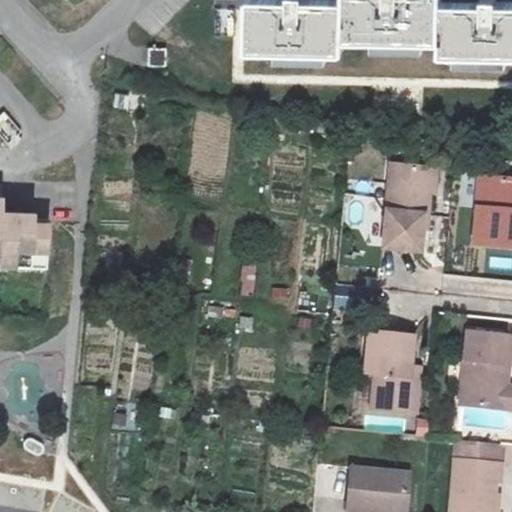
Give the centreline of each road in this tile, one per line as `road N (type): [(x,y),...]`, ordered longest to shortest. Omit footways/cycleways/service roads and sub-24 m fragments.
road 1 (residential): [(69,64),(81,102),(76,123),(53,142),(0,161)]
road 2 (unknown): [(396,258),(418,278),(511,278)]
